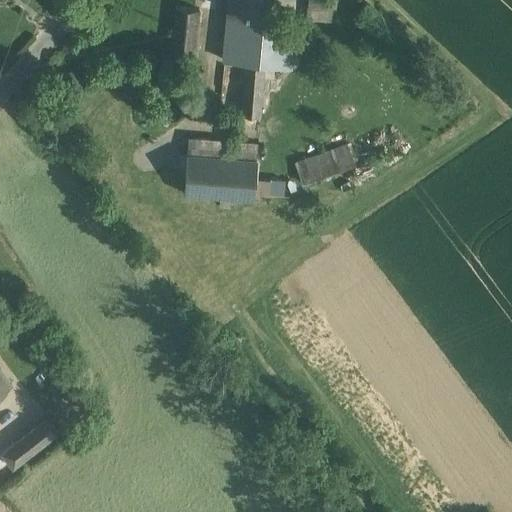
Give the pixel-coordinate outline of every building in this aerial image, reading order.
[(229,0),(229,10),(264,14),(265,14),(266,0),(229,0)] [(327,6),(308,5),(307,18),(326,20),(327,6)] [(199,9),(176,7),(171,49),(195,51),(199,9)] [(264,14),(229,10),(224,60),(246,62),(242,114),(260,115),(264,63),(290,66),(295,18),(264,15),(264,14)] [(258,142),(188,136),(187,153),(256,159),(258,142)] [(332,149),(339,169),(354,164),(347,144),(332,149)] [(332,149),(295,162),(302,183),(339,169),(332,149)] [(187,153),(183,193),(220,196),(230,197),(253,199),(257,159),(256,159),(187,153)] [(230,197),(220,196),(219,205),(229,206),(230,197)] [(0,392),(12,383),(0,367),(0,392)] [(45,416),(1,450),(13,465),(56,431),(45,416)]
